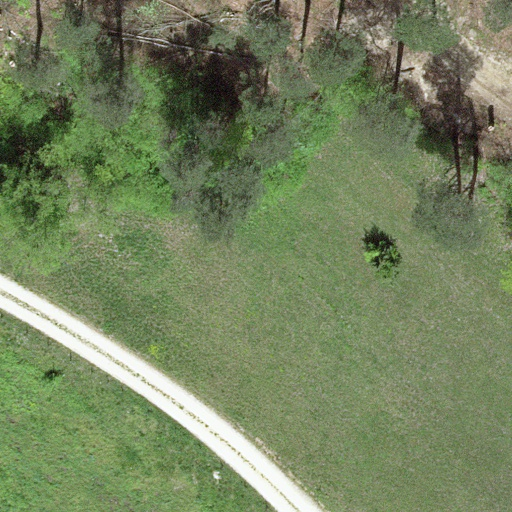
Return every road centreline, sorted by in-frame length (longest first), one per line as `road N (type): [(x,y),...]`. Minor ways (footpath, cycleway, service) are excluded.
road 1 (track): [(0,291),(139,372),(234,445),(297,511)]
road 2 (track): [(511,83),(403,0)]
